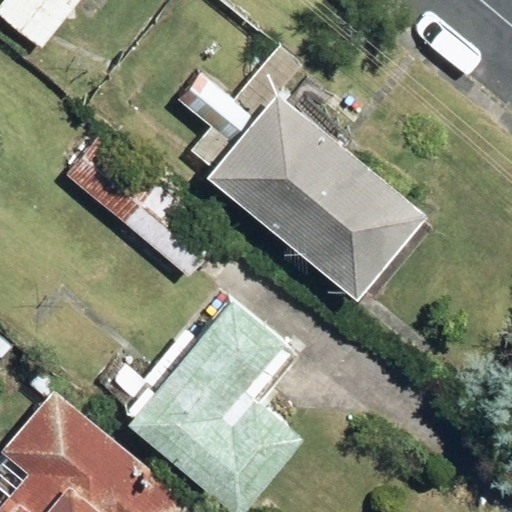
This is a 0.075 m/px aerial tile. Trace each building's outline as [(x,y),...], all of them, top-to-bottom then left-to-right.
[(113,0),(0,0),(0,19),(31,48),(70,6),(90,25),(113,0)] [(202,122),(181,148),(352,294),(419,216),(328,138),(344,119),(319,98),(330,86),(272,38),(228,90),(195,62),(169,94),(202,122)] [(222,233),(91,128),(55,173),(136,238),(122,255),(172,294),(222,233)] [(290,345),(215,286),(111,417),(226,508),(294,422),(255,390),(290,345)] [(173,511),(183,500),(42,383),(0,432),(0,450),(0,451),(0,511),(173,511)]
